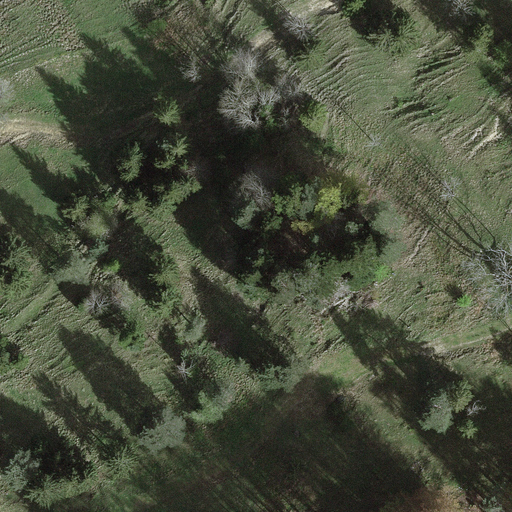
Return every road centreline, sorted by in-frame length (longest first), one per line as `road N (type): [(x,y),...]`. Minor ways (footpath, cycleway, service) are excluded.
road 1 (track): [(511,316),(469,340),(368,356),(303,389),(260,443),(143,511)]
road 2 (track): [(0,124),(77,125),(139,109),(322,0)]
